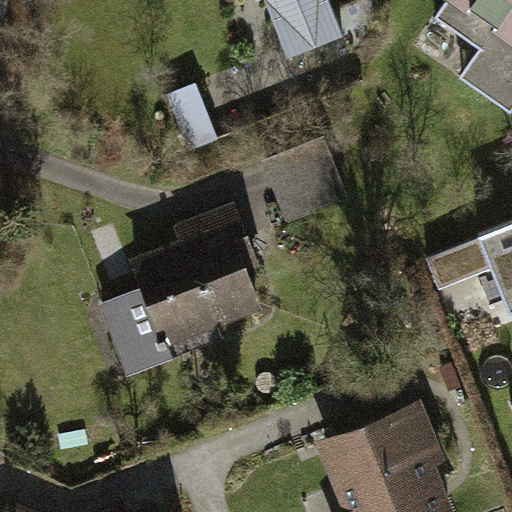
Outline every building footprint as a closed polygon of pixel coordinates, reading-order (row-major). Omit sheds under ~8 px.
[(332,0),(268,0),(281,32),(336,11),(332,0)] [(511,0),(452,0),(442,16),(481,43),(460,74),(511,108),(511,0)] [(336,11),(281,32),(289,53),(345,32),(336,11)] [(219,138),(197,82),(169,93),(192,149),(219,138)] [(297,180),(334,165),(324,138),(268,160),(291,217),(309,209),(297,180)] [(334,165),(297,180),(309,209),(347,195),(334,165)] [(147,286),(105,303),(125,354),(159,340),(162,347),(174,343),(171,336),(217,318),(259,301),(245,266),(256,262),(235,208),(183,229),(189,243),(138,263),(147,286)] [(511,220),(480,233),(481,236),(493,267),(511,311),(511,310),(511,220)] [(493,267),(481,236),(429,257),(441,287),(493,267)] [(159,340),(125,354),(133,373),(224,337),(217,318),(171,336),(174,343),(162,347),(159,340)] [(447,511),(407,410),(328,441),(356,511),(447,511)]
